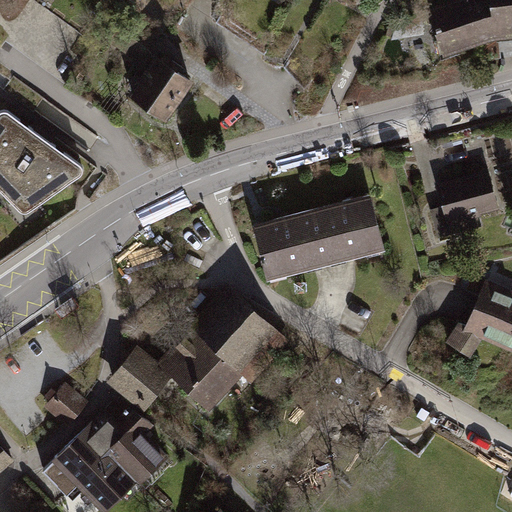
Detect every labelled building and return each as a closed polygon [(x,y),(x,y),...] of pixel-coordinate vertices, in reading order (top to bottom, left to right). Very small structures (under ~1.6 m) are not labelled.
[(511,0),(457,0),(426,11),(442,62),(487,43),(511,41),(511,0)] [(141,65),(160,36),(136,20),(117,49),(141,65)] [(158,51),(130,97),(170,124),(198,79),(158,51)] [(82,163),(10,110),(5,110),(0,113),(0,186),(22,208),(25,210),(29,210),(32,208),(81,174),(83,171),(84,167),(82,163)] [(487,168),(435,182),(442,206),(430,209),(438,237),(483,225),(481,213),(499,208),(487,168)] [(370,198),(254,226),(267,281),(384,251),(370,198)] [(511,288),(487,277),(465,322),(459,319),(446,341),(469,356),(480,338),(511,350),(511,288)] [(158,360),(139,345),(108,383),(147,414),(173,379),(211,416),(243,375),(250,380),(286,336),(230,285),(158,360)] [(72,424),(89,401),(67,383),(44,408),(64,424),(72,424)] [(123,403),(115,400),(88,428),(142,486),(170,457),(146,436),(154,427),(123,403)] [(431,411),(423,407),(418,416),(426,420),(431,411)] [(88,428),(44,472),(70,497),(79,487),(100,511),(116,511),(142,486),(88,428)] [(0,448),(0,476),(14,464),(0,448)]
